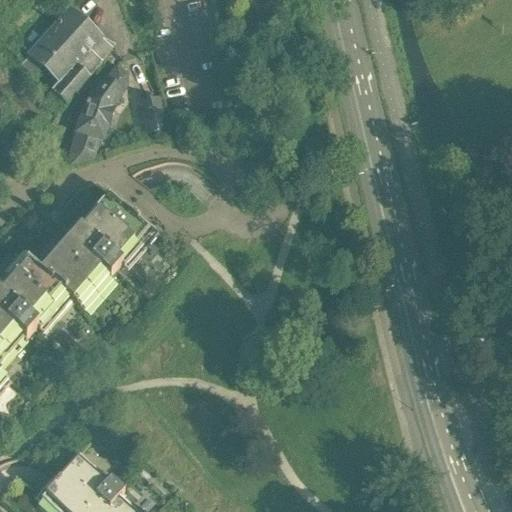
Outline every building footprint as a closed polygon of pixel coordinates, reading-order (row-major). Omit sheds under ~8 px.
[(60,85),(52,94),(67,107),(115,47),(99,42),(101,40),(71,13),(30,58),(60,85)] [(28,58),(21,67),(33,78),(41,70),(28,58)] [(108,129),(113,113),(110,111),(122,96),(121,96),(127,89),(127,78),(116,69),(87,105),(71,155),(72,165),(92,161),(99,140),(102,141),(107,128),(108,129)] [(148,135),(162,132),(165,131),(158,103),(142,107),(148,135)] [(0,180),(2,183),(7,176),(22,158),(0,139),(0,180)] [(38,272),(82,308),(108,279),(110,280),(116,274),(121,268),(125,271),(154,237),(109,197),(80,229),(78,227),(38,272)] [(82,308),(38,272),(24,261),(0,288),(0,376),(8,383),(0,376),(1,376),(0,374),(0,369),(24,342),(26,343),(37,331),(39,334),(68,301),(71,305),(72,304),(80,311),(82,308)] [(0,392),(8,383),(0,376),(0,392)] [(133,511),(119,500),(124,495),(111,483),(109,485),(79,459),(54,488),(41,503),(51,511),(133,511)] [(133,486),(126,479),(118,487),(126,494),(133,486)]
